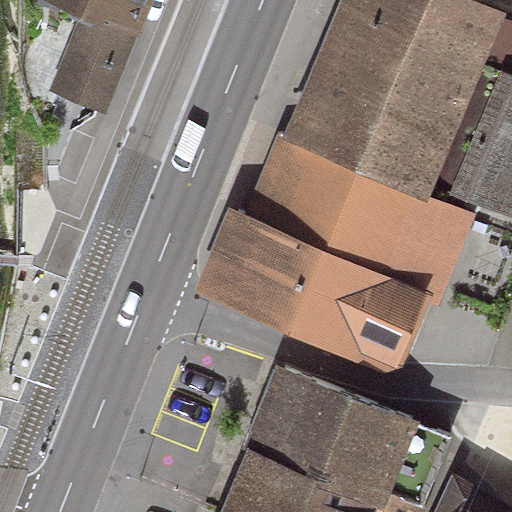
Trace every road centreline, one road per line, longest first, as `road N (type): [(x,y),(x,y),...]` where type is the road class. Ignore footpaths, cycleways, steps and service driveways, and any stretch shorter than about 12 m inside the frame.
road 1 (residential): [(511,386),(392,378),(145,297)]
road 2 (primary): [(262,0),(145,297)]
road 3 (primary): [(145,297),(59,511)]
